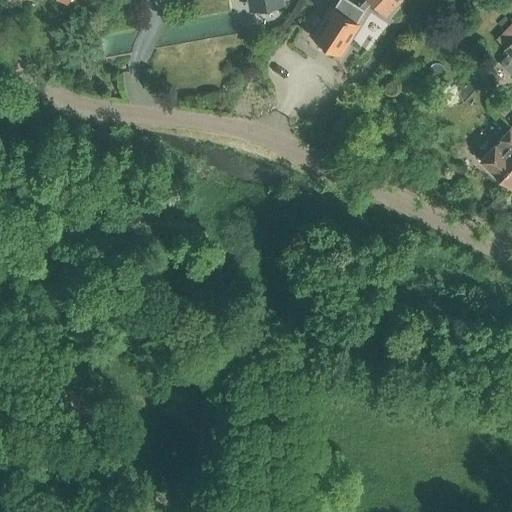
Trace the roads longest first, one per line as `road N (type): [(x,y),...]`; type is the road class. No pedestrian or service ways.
road 1 (unclassified): [(511,254),(270,134),(57,94),(0,49)]
road 2 (track): [(43,391),(143,415),(181,439)]
